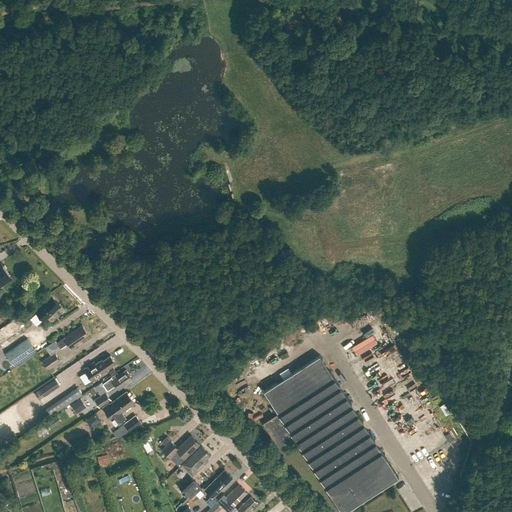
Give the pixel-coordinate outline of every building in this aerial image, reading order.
[(0,286),(12,278),(6,270),(6,268),(5,265),(3,265),(2,263),(0,264),(0,286)] [(59,304),(52,296),(36,311),(45,321),(55,311),(53,310),(59,304)] [(89,334),(82,325),(57,342),(61,348),(68,343),(71,348),(79,343),(78,341),(89,334)] [(26,337),(5,352),(14,365),(35,350),(26,337)] [(48,368),(60,361),(55,353),(43,361),(48,368)] [(342,511),(398,477),(320,354),(265,390),(279,412),(264,422),(281,448),(296,439),(342,511)] [(116,363),(111,355),(102,361),(102,360),(96,364),(95,362),(85,369),(93,382),(103,375),(102,373),(108,370),(107,368),(116,363)] [(112,366),(108,369),(111,375),(116,372),(112,366)] [(133,379),(126,370),(119,375),(118,373),(111,377),(111,378),(103,384),(108,391),(116,385),(119,389),(133,379)] [(17,371),(0,379),(0,387),(3,393),(23,382),(17,371)] [(55,378),(40,389),(45,396),(60,385),(55,378)] [(72,394),(62,400),(47,410),(50,416),(82,394),(77,387),(72,390),(73,393),(72,394)] [(135,402),(127,391),(110,404),(109,403),(103,407),(116,424),(125,418),(121,412),(135,402)] [(99,406),(110,398),(106,392),(95,400),(99,406)] [(81,398),(71,404),(77,413),(87,407),(81,398)] [(86,418),(92,425),(101,418),(94,410),(86,418)] [(57,415),(46,423),(50,428),(61,420),(57,415)] [(131,431),(141,423),(136,415),(125,423),(131,431)] [(50,428),(46,423),(45,421),(34,429),(40,436),(50,429),(50,428)] [(125,424),(119,428),(123,435),(129,430),(125,424)] [(178,465),(185,458),(200,443),(192,435),(178,448),(172,441),(163,450),(178,465)] [(167,436),(162,441),(165,445),(171,440),(167,436)] [(210,454),(202,446),(183,464),(193,475),(206,463),(204,460),(210,454)] [(97,456),(100,466),(110,464),(107,454),(97,456)] [(233,477),(225,469),(205,489),(213,497),(233,477)] [(190,475),(178,487),(184,492),(191,498),(196,493),(190,487),(196,481),(190,475)] [(231,511),(235,506),(234,505),(247,492),(239,484),(226,497),(224,495),(208,510),(209,511),(215,511),(224,504),(231,511)] [(235,506),(231,511),(230,511),(249,511),(253,509),(251,507),(257,501),(251,495),(238,509),(235,506)] [(83,511),(78,498),(74,499),(79,511),(83,511)]
